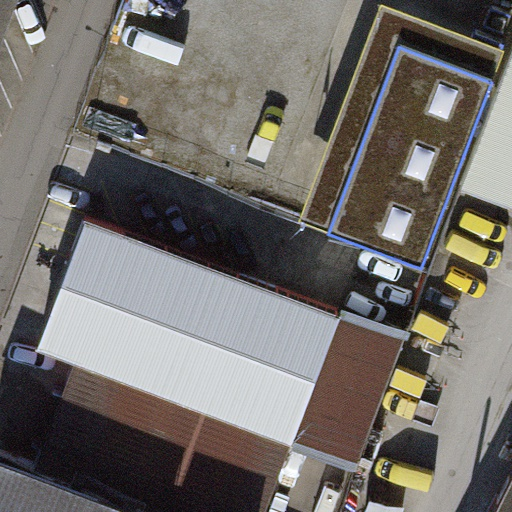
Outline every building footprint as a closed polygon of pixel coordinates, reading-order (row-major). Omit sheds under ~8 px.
[(0,0),(0,37),(13,0),(0,0)] [(328,219),(423,254),(504,39),(409,3),(328,219)] [(339,308),(86,212),(40,335),(76,348),(293,430),(339,308)] [(169,511),(262,511),(293,430),(76,348),(33,461),(169,511)] [(169,511),(33,461),(0,448),(0,511),(169,511)] [(511,511),(511,462),(486,511),(511,511)]
